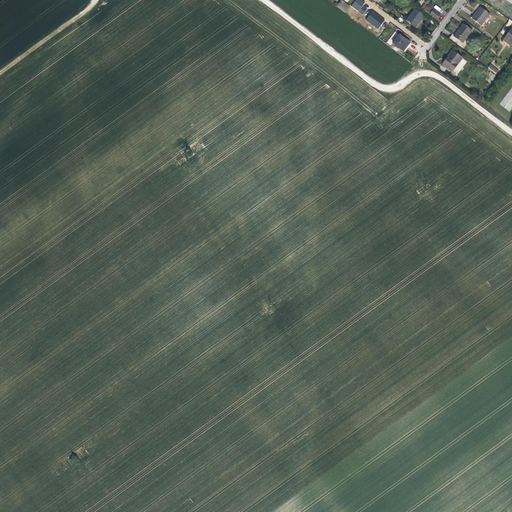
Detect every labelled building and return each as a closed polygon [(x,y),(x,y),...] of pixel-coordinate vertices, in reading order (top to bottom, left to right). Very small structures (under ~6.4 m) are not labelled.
[(367,8),(363,4),(365,2),(362,0),(355,0),(351,5),(362,15),(367,8)] [(341,1),(337,6),(345,12),(349,7),(341,1)] [(427,7),(424,10),(437,20),(438,18),(441,15),(434,9),(433,11),(430,9),(431,8),(428,6),(427,7)] [(480,7),(472,19),(481,25),(490,14),(480,7)] [(415,9),(406,20),(415,27),(424,16),(415,9)] [(378,29),(385,20),(372,10),(365,19),(378,29)] [(452,35),(449,39),(460,47),(472,31),(463,24),(454,36),(452,35)] [(400,35),(393,43),(403,51),(410,43),(400,35)] [(453,51),(442,64),(452,71),(462,58),(453,51)]
